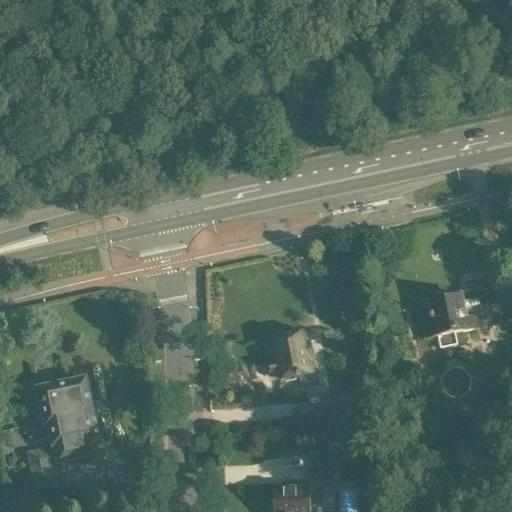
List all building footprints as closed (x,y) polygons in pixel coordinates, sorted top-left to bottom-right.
[(432,304),(422,306),(428,341),(439,339),(441,351),(457,347),(455,335),(478,331),(476,318),(498,314),(497,308),(498,307),(497,304),(496,304),(494,291),(449,300),(449,299),(448,298),(447,296),(446,295),(444,295),(443,294),(442,294),(439,294),(438,294),(436,295),(434,296),(433,297),(433,299),(432,300),(432,302),(432,304)] [(313,374),(314,374),(308,346),(305,346),(303,335),(292,337),(291,334),(273,338),(278,362),(268,365),(270,377),(281,375),(282,380),(300,377),(302,387),(316,384),(313,374)] [(58,383),(40,386),(41,390),(36,391),(43,428),(47,427),(51,447),(53,447),(56,462),(31,467),(37,494),(47,492),(44,479),(66,474),(64,462),(90,456),(87,440),(90,439),(87,419),(90,418),(83,381),(58,386),(58,383)] [(323,403),(327,419),(365,412),(364,395),(323,403)] [(324,502),(323,489),(334,489),(334,481),(334,468),(329,468),(311,469),(310,469),(311,482),(312,482),(312,490),(274,492),(274,505),(273,505),(271,505),(270,506),(269,507),(268,508),(268,510),(267,511),(310,511),(311,503),(324,502)]
